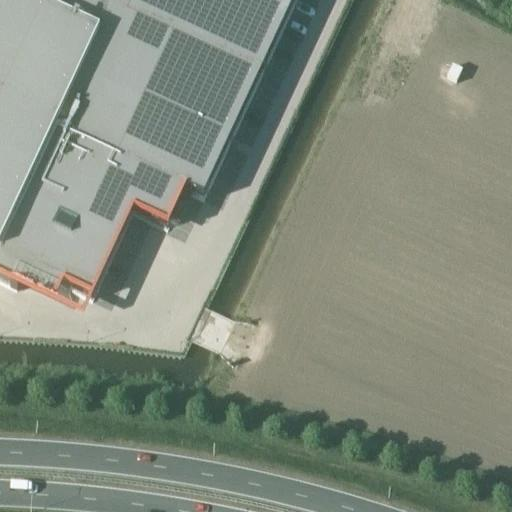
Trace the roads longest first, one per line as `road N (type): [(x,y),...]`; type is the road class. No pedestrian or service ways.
road 1 (trunk): [(352,511),(204,475),(0,454)]
road 2 (trunk): [(0,494),(178,511)]
